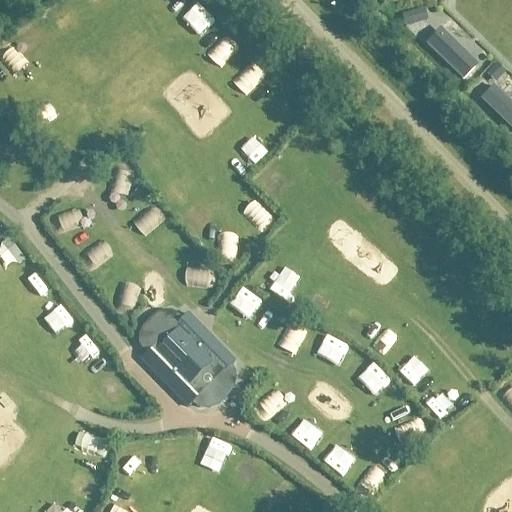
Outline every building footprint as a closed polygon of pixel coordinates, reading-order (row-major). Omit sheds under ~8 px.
[(54,14),(68,32),(86,18),(73,0),(54,14)] [(164,0),(163,1),(179,14),(191,0),(164,0)] [(201,40),(217,25),(200,7),(184,22),(201,40)] [(442,32),(427,48),(464,84),(479,68),(442,32)] [(233,45),(217,61),(230,73),(246,57),(233,45)] [(240,75),(249,95),(269,86),(260,67),(240,75)] [(42,110),(28,115),(35,133),(49,127),(42,110)] [(0,137),(0,150),(2,161),(20,158),(15,134),(0,137)] [(295,148),(308,163),(323,148),(309,134),(295,148)] [(230,155),(241,168),(251,160),(239,147),(230,155)] [(153,180),(171,170),(164,158),(146,168),(153,180)] [(213,210),(191,225),(203,242),(225,227),(213,210)] [(426,241),(411,254),(429,273),(444,260),(426,241)] [(0,271),(7,279),(20,267),(0,246),(0,271)] [(443,291),(459,307),(475,292),(459,276),(443,291)] [(273,298),(290,306),(299,289),(282,281),(273,298)] [(325,322),(334,299),(315,291),(306,314),(325,322)] [(245,292),(234,310),(256,323),(267,305),(245,292)] [(269,333),(294,343),(302,324),(277,314),(269,333)] [(146,357),(142,361),(189,409),(193,405),(201,409),(211,410),(220,408),(228,403),(233,395),(236,386),(235,377),(230,368),(235,364),(188,316),(183,320),(175,317),(166,316),(158,319),(150,324),(145,331),(143,339),(143,348),(146,357)] [(311,331),(302,350),(326,360),(335,342),(311,331)] [(94,338),(69,356),(83,375),(108,356),(94,338)] [(360,379),(369,360),(346,349),(337,367),(360,379)] [(405,383),(419,396),(438,376),(424,363),(405,383)] [(386,406),(402,394),(387,373),(371,385),(386,406)] [(116,406),(135,397),(126,379),(108,388),(116,406)] [(288,428),(295,409),(275,401),(268,420),(288,428)] [(414,405),(398,416),(412,437),(429,426),(414,405)] [(470,433),(486,418),(478,409),(461,424),(470,433)] [(308,426),(299,444),(318,454),(327,436),(308,426)] [(207,468),(224,475),(235,448),(218,441),(207,468)] [(444,444),(434,457),(456,473),(466,460),(444,444)] [(132,487),(153,479),(142,447),(121,455),(132,487)] [(346,478),(356,460),(337,450),(327,468),(346,478)] [(255,460),(250,467),(268,480),(273,472),(255,460)] [(410,476),(424,492),(437,480),(422,464),(410,476)] [(242,486),(254,493),(263,478),(251,470),(242,486)] [(373,503),(386,489),(370,475),(357,489),(373,503)] [(408,511),(398,502),(388,511),(408,511)]
